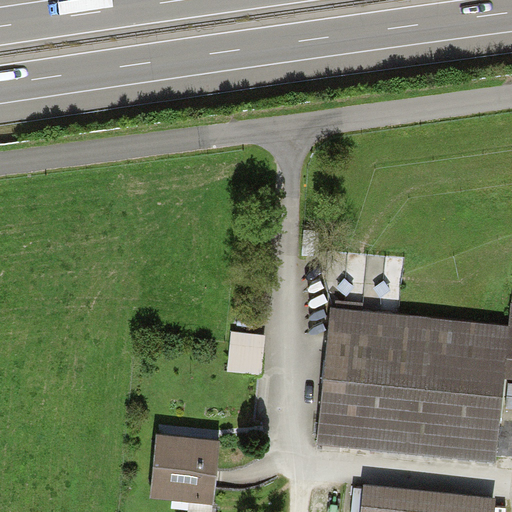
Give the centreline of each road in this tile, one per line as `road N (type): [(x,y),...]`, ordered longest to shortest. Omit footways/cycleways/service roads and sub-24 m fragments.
road 1 (motorway): [(0,84),(511,12)]
road 2 (unclassified): [(0,161),(511,92)]
road 3 (motorway): [(173,0),(0,26)]
